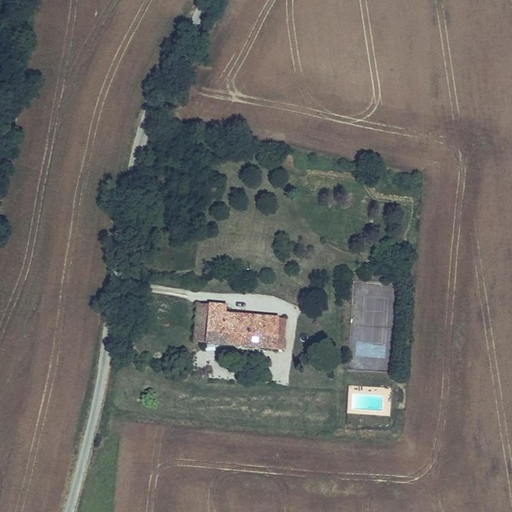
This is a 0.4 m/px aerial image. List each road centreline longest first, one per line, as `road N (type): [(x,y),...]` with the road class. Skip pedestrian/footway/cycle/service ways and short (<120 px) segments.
road 1 (tertiary): [(67,511),(105,356),(134,143),(154,86),(206,0)]
road 2 (unknown): [(117,278),(277,297)]
